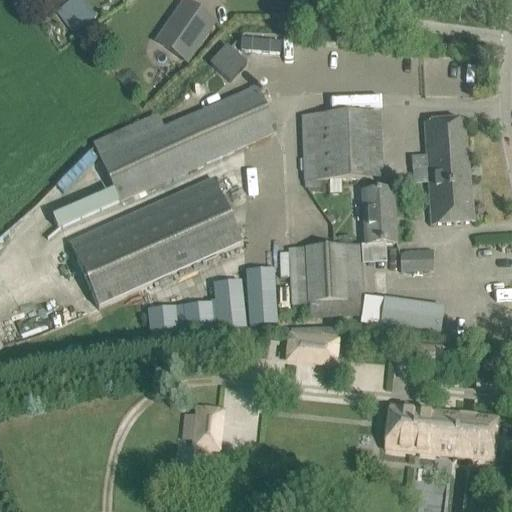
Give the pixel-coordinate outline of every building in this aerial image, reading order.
[(186,64),(213,24),(184,4),(157,43),(186,64)] [(285,62),(285,41),(238,42),(238,62),(285,62)] [(210,64),(229,84),(248,66),(228,46),(210,64)] [(120,204),(257,142),(275,134),(256,91),(100,161),(120,204)] [(302,118),(304,183),(366,181),(366,164),(381,164),(379,115),(302,118)] [(420,125),(425,169),(431,228),(474,225),(463,122),(420,125)] [(242,247),(213,182),(69,247),(98,312),(242,247)] [(365,248),(376,247),(396,245),(392,192),(362,195),(365,248)] [(292,307),(309,306),(310,318),(364,316),(361,248),(289,252),(292,307)] [(399,254),(400,274),(433,273),(432,253),(399,254)] [(248,325),(276,324),(275,269),(246,270),(248,325)] [(212,284),(213,304),(146,310),(149,342),(246,334),(241,281),(212,284)] [(367,301),(363,328),(442,340),(446,312),(367,301)] [(334,367),(336,343),(290,338),(288,362),(334,367)] [(417,349),(415,369),(439,372),(442,352),(417,349)] [(498,421),(390,410),(385,451),(493,463),(498,421)] [(198,412),(194,450),(217,452),(222,414),(198,412)]
